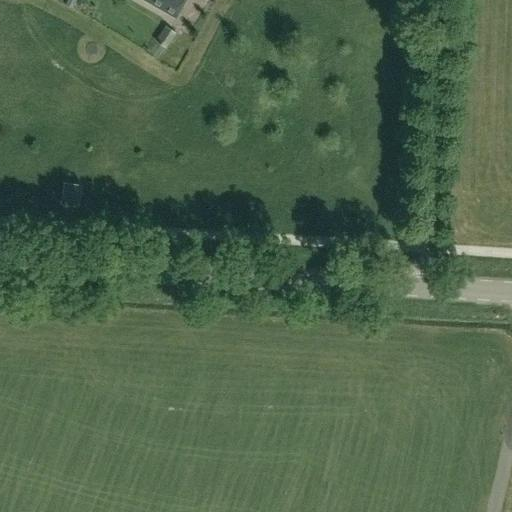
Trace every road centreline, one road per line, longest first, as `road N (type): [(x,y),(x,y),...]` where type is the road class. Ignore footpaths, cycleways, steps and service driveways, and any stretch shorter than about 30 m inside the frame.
road 1 (tertiary): [(511,293),(0,263)]
road 2 (track): [(425,249),(435,0)]
